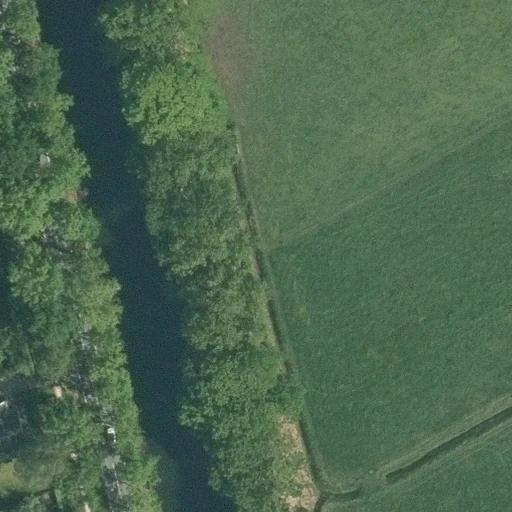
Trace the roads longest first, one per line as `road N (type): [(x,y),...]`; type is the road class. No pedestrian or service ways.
road 1 (unclassified): [(266,511),(138,0)]
road 2 (secondary): [(123,511),(0,14)]
